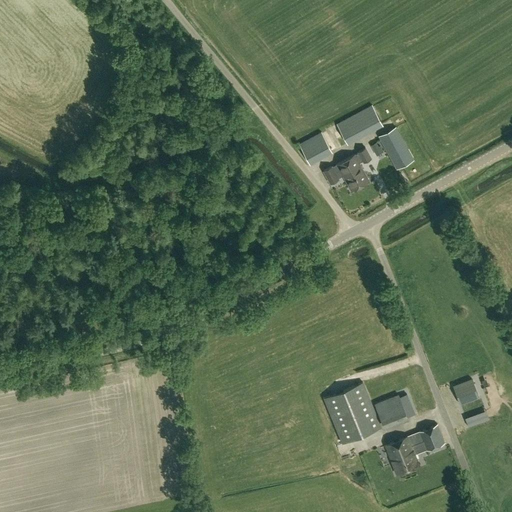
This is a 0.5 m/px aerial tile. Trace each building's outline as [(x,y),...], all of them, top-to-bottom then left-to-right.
[(347,143),(383,124),(372,105),(337,123),(347,143)] [(379,135),(396,168),(413,159),(395,127),(379,135)] [(322,132),(299,144),(309,163),(332,151),(322,132)] [(354,154),(346,159),(337,163),(337,164),(332,166),(324,170),(331,183),(339,178),(338,178),(343,175),(351,190),(369,180),(359,162),(363,160),(364,162),(371,158),(365,147),(358,151),(359,152),(355,154),(354,154)] [(458,400),(478,393),(472,378),(453,385),(458,400)] [(423,381),(407,386),(418,417),(434,411),(423,381)] [(382,427),(363,382),(324,398),(343,443),(382,427)] [(403,393),(399,394),(398,393),(375,403),(384,429),(408,419),(407,417),(412,415),(403,393)] [(481,412),(465,418),(468,426),(484,420),(481,412)] [(384,445),(385,448),(391,463),(393,463),(397,474),(400,473),(401,474),(416,469),(415,468),(420,465),(419,463),(420,462),(417,453),(444,443),(436,424),(384,445)]
